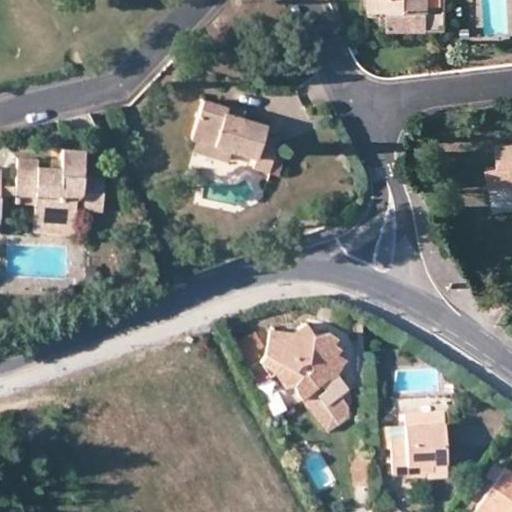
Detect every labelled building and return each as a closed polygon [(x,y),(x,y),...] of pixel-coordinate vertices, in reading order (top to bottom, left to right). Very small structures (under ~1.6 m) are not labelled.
[(368,0),(369,10),(387,10),(430,11),(429,0),(368,0)] [(430,30),(430,11),(387,10),(388,30),(430,30)] [(272,159),(278,138),(264,134),(266,125),(245,119),(233,116),(235,110),(203,101),(191,141),(196,142),(231,152),(255,159),(253,168),(268,173),(272,159)] [(246,113),(235,110),(233,116),(245,119),(246,113)] [(228,163),(231,152),(196,142),(194,152),(228,163)] [(511,143),(496,145),(498,167),(487,168),(489,187),(511,185),(511,143)] [(83,175),(84,150),(62,149),(59,169),(37,167),(37,160),(17,158),(16,182),(34,184),(34,205),(32,230),(72,233),(75,197),(81,197),(102,198),(103,177),(83,175)] [(282,163),(272,159),(268,173),(277,175),(282,163)] [(14,204),(34,205),(34,184),(16,182),(15,186),(15,198),(14,204)] [(0,197),(15,198),(15,186),(0,185),(0,189),(0,197)] [(101,210),(102,198),(81,197),(81,209),(101,210)] [(339,346),(332,343),(335,336),(327,332),(310,334),(303,322),(290,331),(267,328),(264,352),(259,361),(273,373),(282,388),(290,385),(294,391),(301,400),(312,416),(324,407),(336,424),(347,416),(348,408),(339,395),(346,389),(336,375),(344,359),(336,354),(339,346)] [(363,358),(361,322),(354,322),(357,359),(363,358)] [(249,340),(235,347),(244,364),(257,356),(249,340)] [(270,414),(284,408),(276,389),(262,395),(270,414)] [(301,400),(294,391),(288,395),(295,405),(301,400)] [(336,424),(324,407),(312,416),(324,432),(336,424)] [(403,427),(380,428),(382,449),(389,449),(391,474),(431,471),(431,464),(444,463),(440,410),(402,413),(403,427)] [(369,455),(352,455),(353,482),(370,481),(369,455)] [(511,511),(511,477),(492,464),(484,476),(493,482),(472,511),(511,511)]
